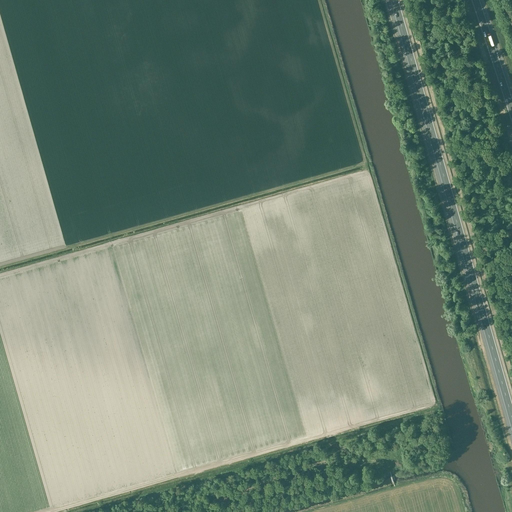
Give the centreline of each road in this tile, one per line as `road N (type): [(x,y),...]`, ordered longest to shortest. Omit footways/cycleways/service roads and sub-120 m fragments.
road 1 (motorway): [(394,0),(511,416)]
road 2 (track): [(190,511),(307,466),(387,460)]
